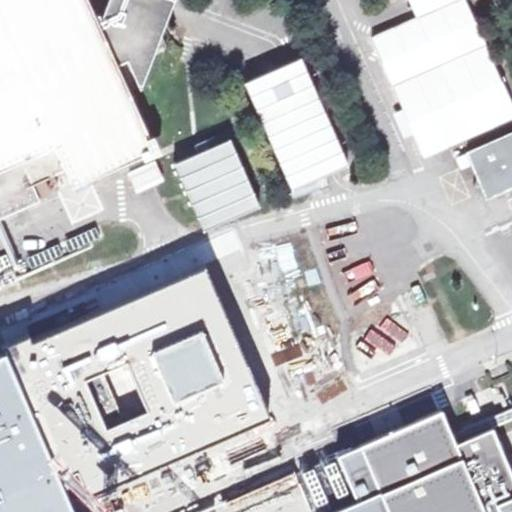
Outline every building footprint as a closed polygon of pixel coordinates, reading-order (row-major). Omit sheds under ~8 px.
[(0,0),(0,222),(44,203),(36,187),(66,175),(73,190),(158,153),(120,68),(103,29),(89,0),(114,0),(109,14),(132,62),(145,88),(155,57),(174,50),(166,33),(180,3),(181,0),(0,0)] [(109,14),(103,29),(120,68),(132,62),(109,14)] [(511,189),(511,131),(465,152),(485,200),(511,189)] [(266,200),(239,136),(182,158),(211,217),(266,200)] [(192,291),(180,296),(193,324),(205,319),(192,291)] [(344,361),(412,333),(403,313),(336,341),(344,361)] [(245,383),(257,409),(287,396),(275,370),(245,383)] [(448,407),(363,445),(392,511),(511,511),(511,457),(498,425),(462,442),(448,407)] [(392,511),(363,445),(214,508),(215,511),(392,511)]
